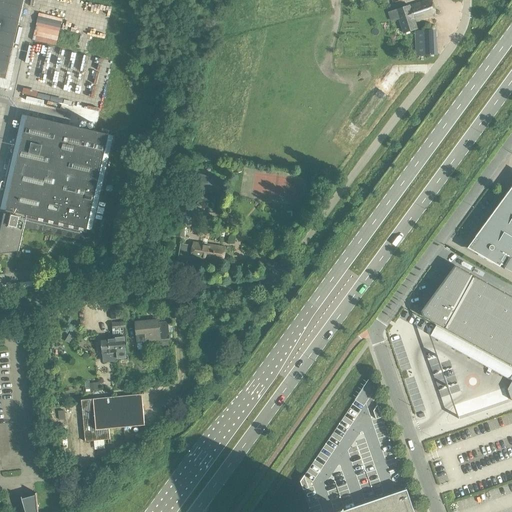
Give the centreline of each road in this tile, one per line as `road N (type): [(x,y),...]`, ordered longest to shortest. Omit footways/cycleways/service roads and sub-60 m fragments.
road 1 (unclassified): [(0,308),(273,282),(454,44),(467,0)]
road 2 (primary): [(511,35),(161,511)]
road 3 (primary): [(196,511),(511,81)]
road 4 (unclassified): [(436,511),(374,330),(511,142)]
